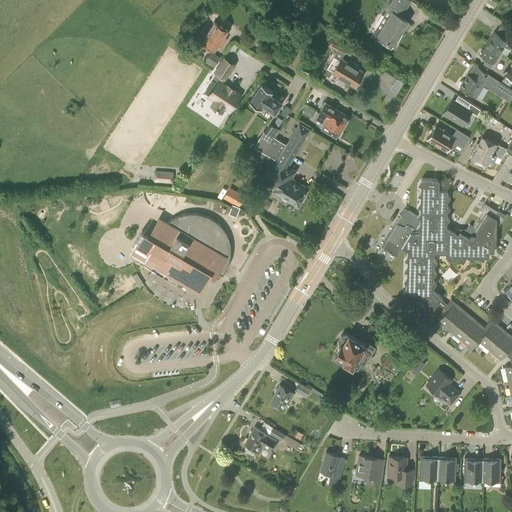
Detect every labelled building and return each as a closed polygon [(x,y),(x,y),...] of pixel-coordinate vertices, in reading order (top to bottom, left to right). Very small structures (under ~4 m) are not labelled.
[(394,42),(408,20),(402,17),(411,0),(392,0),(387,10),(391,12),(379,33),(374,30),(371,36),(391,48),(395,43),(394,42)] [(221,46),(226,39),(222,37),(227,30),(214,21),(201,42),(214,51),(218,44),(221,46)] [(287,40),(292,33),(287,29),(282,35),(287,40)] [(487,43),(500,51),(504,45),(508,48),(511,43),(507,40),(508,39),(494,31),(487,43)] [(347,62),(341,58),(349,46),(334,37),(329,45),(337,50),(332,59),(337,63),(332,73),(354,86),(363,71),(354,66),(355,63),(349,59),(347,62)] [(493,62),(500,51),(487,43),(480,54),(486,58),(483,63),(491,68),(494,62),(493,62)] [(214,69),(221,57),(210,51),(204,61),(205,61),(204,63),(214,69)] [(225,78),(229,71),(219,65),(224,58),(214,71),(217,73),(214,77),(218,81),(208,97),(214,101),(211,105),(221,111),(224,107),(229,111),(240,94),(234,90),(235,90),(228,85),(227,86),(222,82),(224,78),(225,78)] [(511,81),(511,62),(502,72),(511,81)] [(508,100),(511,94),(511,89),(489,74),(477,66),(473,71),(470,69),(463,81),(462,81),(459,84),(460,86),(459,87),(471,94),(470,95),(476,98),(484,85),(508,100)] [(397,76),(390,87),(397,91),(403,81),(397,76)] [(274,113),(282,102),(270,94),(272,91),(261,83),(249,100),(260,107),(262,104),(274,113)] [(466,109),(452,100),(443,113),(462,125),(471,111),(477,115),(480,109),(470,103),(466,109)] [(339,133),(347,120),(346,115),(325,103),(316,119),(339,133)] [(284,107),(280,113),(285,117),(291,108),(285,105),(284,107)] [(315,112),(306,106),(303,112),(312,117),(315,112)] [(283,150),(293,156),(309,129),(299,123),(287,144),(264,130),(260,137),(269,142),(279,148),(283,151),(283,150)] [(453,134),(435,124),(426,139),(446,151),(450,146),(453,148),(456,143),(463,147),(469,137),(456,129),(453,134)] [(490,163),(491,163),(492,162),(492,161),(495,155),(492,154),(493,153),(491,152),(495,143),(481,136),(471,157),(475,159),(475,162),(481,165),(483,163),(486,164),(487,164),(488,164),(489,164),(490,163)] [(287,166),(293,156),(283,150),(283,151),(279,148),(269,142),(260,137),(254,147),(277,161),(264,182),(273,188),(281,175),(289,180),(294,171),(287,166)] [(172,184),(173,171),(155,170),(154,182),(172,184)] [(289,180),(281,175),(273,188),(282,193),(282,197),(286,200),(290,198),(298,203),(299,200),(301,200),(303,196),(303,194),(305,190),(289,180)] [(495,243),(495,240),(491,237),(504,217),(485,205),(472,226),(469,223),(463,233),(456,229),(454,231),(446,226),(446,222),(449,217),(446,215),(446,211),(449,206),(447,205),(447,200),(450,196),(447,194),(447,189),(438,189),(439,180),(436,178),(421,178),(417,183),(420,185),(420,189),(417,194),(420,196),(420,200),(417,205),(420,207),(420,211),(417,215),(408,210),(404,216),(401,213),(396,221),(400,223),(397,223),(383,246),(396,255),(400,249),(401,250),(407,254),(404,258),(407,260),(406,265),(403,269),(406,271),(406,276),(403,280),(406,282),(405,287),(403,291),(406,293),(406,297),(419,297),(424,301),(422,303),(425,306),(424,309),(430,310),(442,297),(433,290),(433,286),(436,282),(433,280),(433,276),(436,271),(433,269),(433,265),(436,260),(434,258),(434,251),(445,252),(445,255),(450,258),(452,256),(456,256),(461,259),(463,256),(467,256),(472,259),(474,256),(478,256),(483,259),(484,256),(489,256),(489,251),(494,251),(494,243),(495,243)] [(187,181),(186,188),(196,190),(197,183),(187,181)] [(231,186),(226,197),(242,204),(247,193),(231,186)] [(236,217),(240,208),(232,204),(228,214),(236,217)] [(218,223),(213,220),(207,217),(201,215),(195,213),(189,213),(183,214),(177,216),(171,219),(166,223),(159,218),(149,236),(144,233),(133,252),(199,290),(209,274),(213,276),(216,271),(222,275),(225,270),(228,265),(229,259),(230,252),(230,246),(228,239),(225,233),(222,228),(218,223)] [(451,265),(444,272),(451,280),(458,273),(451,265)] [(139,287),(143,285),(137,274),(133,277),(139,287)] [(447,304),(441,299),(438,302),(446,310),(437,321),(471,349),(478,341),(500,359),(505,354),(509,357),(511,364),(504,366),(511,403),(511,335),(491,318),(484,326),(451,299),(447,304)] [(343,362),(358,370),(362,363),(364,365),(375,347),(366,341),(365,344),(348,334),(348,335),(345,333),(341,334),(338,339),(339,343),(341,344),(332,359),(342,364),(343,362)] [(396,373),(402,363),(387,354),(381,365),(396,373)] [(410,368),(417,373),(425,364),(418,358),(410,368)] [(450,402),(459,392),(448,383),(451,379),(438,369),(426,384),(438,394),(439,394),(450,402)] [(306,397),(311,388),(299,381),(294,390),(306,397)] [(289,403),(294,392),(279,383),(269,400),(283,409),(287,401),(289,403)] [(270,450),(276,439),(254,426),(243,443),(245,444),(244,446),(245,449),(251,453),(254,452),(255,450),(259,452),(263,446),(270,450)] [(273,427),(269,433),(282,441),(285,434),(274,427),(273,427)] [(289,445),(297,450),(301,443),(290,437),(286,444),(289,445)] [(337,486),(346,458),(337,455),(338,454),(326,450),(319,471),(331,474),(328,483),(337,486)] [(379,484),(383,458),(359,454),(356,473),(367,475),(366,482),(379,484)] [(436,480),(438,455),(420,454),(418,479),(436,480)] [(411,484),(412,469),(406,468),(406,457),(388,455),(387,474),(398,475),(397,483),(411,484)] [(438,455),(436,480),(455,481),(456,469),(458,470),(458,462),(456,462),(456,456),(438,455)] [(482,482),(482,457),(464,457),(463,481),(482,482)] [(482,457),(482,482),(500,482),(500,457),(482,457)]
